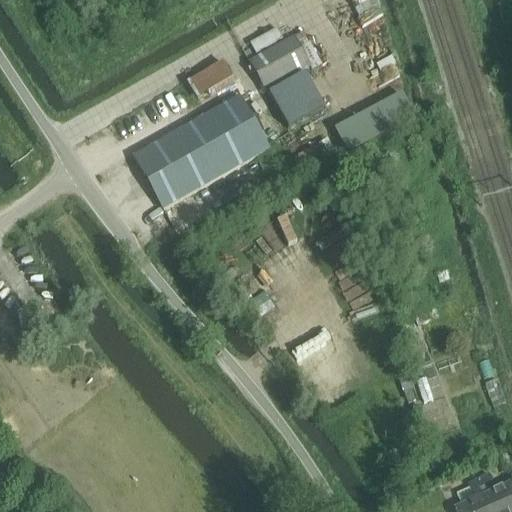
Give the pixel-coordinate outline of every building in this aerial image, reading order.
[(277,32),(250,47),(256,57),(283,42),(277,32)] [(266,94),(309,70),(293,41),(249,65),(266,94)] [(187,87),(197,104),(232,83),(222,66),(187,87)] [(305,77),(269,98),(288,132),(325,111),(314,93),(305,77)] [(133,161),(163,214),(269,154),(239,101),(133,161)] [(347,154),(409,127),(398,101),(336,128),(347,154)] [(511,511),(511,485),(496,493),(489,479),(467,489),(468,492),(458,497),(463,509),(456,511),(511,511)]
